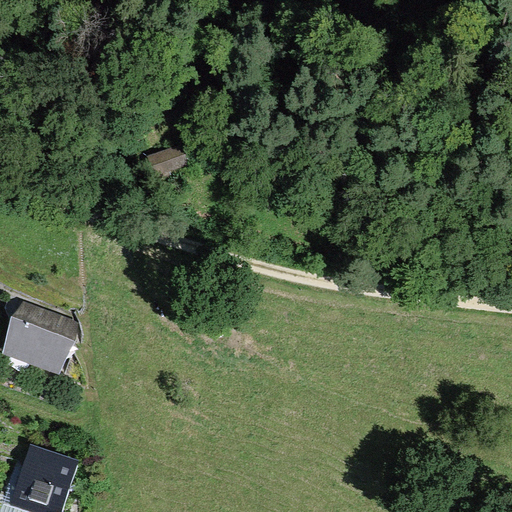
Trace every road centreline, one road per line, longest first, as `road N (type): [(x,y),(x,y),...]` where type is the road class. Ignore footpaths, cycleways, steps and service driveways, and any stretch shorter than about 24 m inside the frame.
road 1 (track): [(511,307),(273,271),(121,218),(44,181)]
road 2 (track): [(199,0),(370,65),(511,84)]
